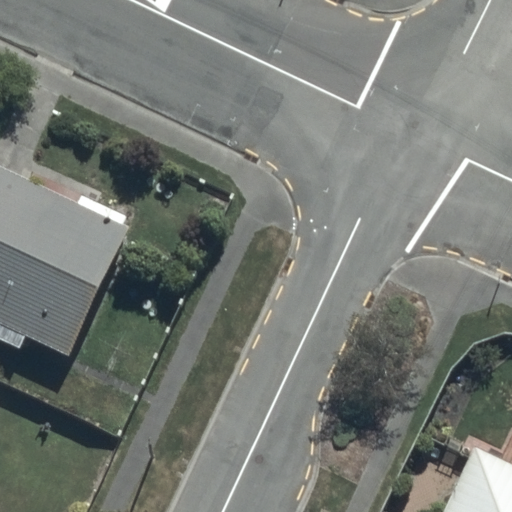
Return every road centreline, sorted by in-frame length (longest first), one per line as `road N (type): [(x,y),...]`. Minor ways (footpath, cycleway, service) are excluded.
road 1 (residential): [(227,511),(357,223),(413,133)]
road 2 (residential): [(130,0),(413,133)]
road 3 (residential): [(413,133),(488,0)]
